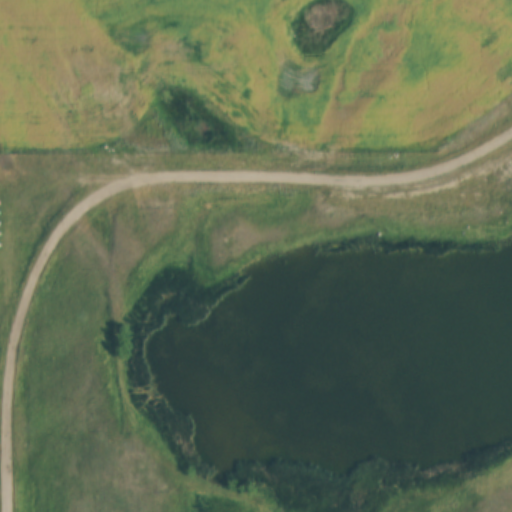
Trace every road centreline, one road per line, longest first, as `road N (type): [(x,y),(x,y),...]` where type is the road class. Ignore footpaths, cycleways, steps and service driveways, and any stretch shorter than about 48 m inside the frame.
road 1 (track): [(65,225),(98,190),(131,173),(383,176),(427,170),(511,127)]
road 2 (track): [(8,511),(22,319),(65,225)]
